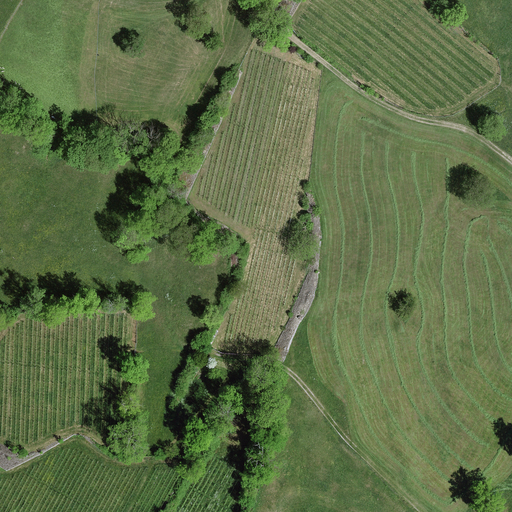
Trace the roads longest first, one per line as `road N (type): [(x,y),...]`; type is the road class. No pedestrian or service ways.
road 1 (track): [(511,163),(453,125),(370,97),(284,27)]
road 2 (track): [(422,511),(335,431),(293,377),(221,358)]
